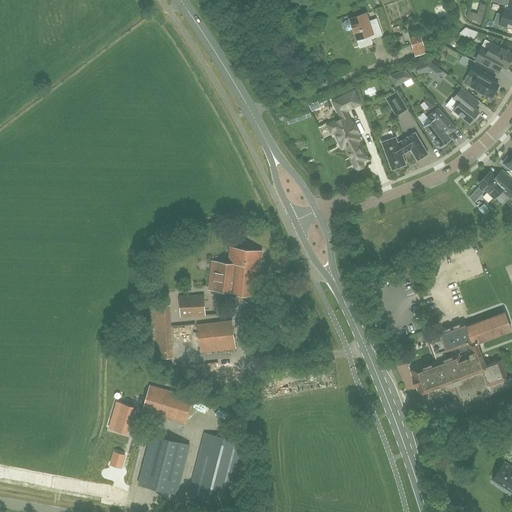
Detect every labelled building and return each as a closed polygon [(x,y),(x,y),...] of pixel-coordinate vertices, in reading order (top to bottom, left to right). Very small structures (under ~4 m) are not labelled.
[(511,0),(510,0),(507,9),(505,8),(499,25),(511,28),(511,0)] [(368,35),(370,39),(377,37),(382,35),(376,18),(369,21),(366,14),(349,20),(345,21),(343,22),(343,25),(344,29),(346,31),(348,31),(353,29),(356,39),(368,35)] [(415,57),(416,57),(427,53),(421,35),(409,39),(414,51),(415,57)] [(506,68),(508,65),(510,64),(511,60),(511,54),(508,52),(508,50),(501,47),(500,48),(492,44),(488,50),(482,47),(475,60),(499,72),(500,69),(502,66),(506,68)] [(460,53),(457,59),(463,62),(466,56),(460,53)] [(437,80),(443,72),(429,60),(415,66),(418,75),(427,72),(437,80)] [(476,79),(472,87),(479,90),(478,92),(484,95),(485,94),(492,97),(495,92),(497,91),(499,88),(498,86),(498,85),(491,81),(493,78),(495,74),(474,64),(468,75),(476,79)] [(396,86),(412,78),(405,70),(390,76),(396,86)] [(479,112),(475,109),(477,106),(479,103),(461,89),(453,99),(459,104),(454,110),(470,123),(473,120),(475,119),(478,116),(478,114),(479,112)] [(340,113),(343,118),(326,126),(331,135),(335,133),(343,148),(345,147),(355,166),(356,168),(358,169),(360,168),(362,167),(363,165),(362,163),(361,161),(366,159),(357,141),(359,140),(347,115),(347,116),(344,111),(352,108),(360,104),(354,91),(333,102),(340,114),(340,113)] [(386,98),(396,116),(402,112),(407,109),(396,92),(386,98)] [(434,139),(432,140),(437,147),(439,146),(440,148),(451,139),(447,133),(449,131),(450,133),(453,131),(456,128),(438,108),(428,116),(431,121),(424,126),(434,139)] [(428,154),(416,134),(415,133),(398,143),(395,137),(382,142),(392,170),(406,165),(402,154),(411,149),(418,160),(428,154)] [(503,204),(509,197),(510,198),(511,195),(511,182),(501,172),(498,175),(496,177),(490,172),(479,184),(494,198),(495,197),(503,204)] [(482,207),(479,208),(484,214),(489,210),(484,205),(482,207)] [(237,269),(234,292),(257,295),(262,251),(231,247),(229,262),(229,263),(231,263),(231,268),(237,269)] [(229,263),(229,262),(213,260),(209,289),(234,292),(237,269),(231,268),(231,263),(229,263)] [(203,295),(180,296),(181,317),(205,315),(203,295)] [(170,304),(154,305),(158,359),(173,358),(170,304)] [(416,379),(421,393),(442,385),(445,391),(455,388),(462,406),(511,387),(511,375),(506,378),(500,361),(486,366),(477,343),(511,330),(505,312),(466,327),(464,322),(439,331),(441,337),(431,341),(438,361),(416,369),(412,370),(416,379)] [(235,348),(233,327),(199,331),(201,352),(235,348)] [(150,385),(142,411),(161,417),(162,415),(185,422),(192,397),(150,385)] [(138,408),(122,404),(114,429),(130,433),(138,408)] [(440,420),(443,428),(451,425),(448,417),(440,420)] [(189,493),(229,503),(244,443),(205,433),(189,493)] [(139,484),(176,494),(189,445),(152,435),(139,484)] [(493,478),(511,490),(511,468),(503,463),(493,478)] [(64,475),(61,483),(74,488),(77,480),(64,475)]
